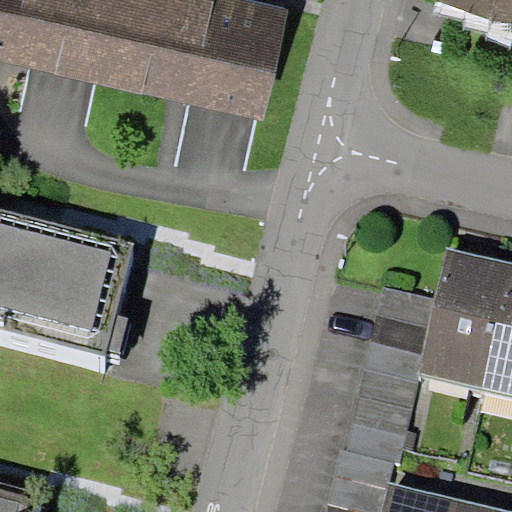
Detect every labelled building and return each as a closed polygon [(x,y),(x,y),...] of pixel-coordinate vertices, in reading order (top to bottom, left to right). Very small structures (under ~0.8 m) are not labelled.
[(276,12),(223,0),(0,0),(0,45),(255,104),(276,12)] [(511,0),(473,0),(511,9),(511,0)] [(0,211),(0,330),(110,359),(139,247),(0,211)] [(502,285),(440,271),(431,310),(415,379),(478,393),(502,285)] [(511,287),(502,285),(478,393),(511,400),(511,287)] [(394,473),(415,379),(431,310),(377,298),(340,460),(388,471),(394,473)] [(379,511),(381,506),(388,471),(340,460),(334,459),(322,511),(379,511)] [(0,500),(0,511),(37,511),(37,510),(0,500)]
